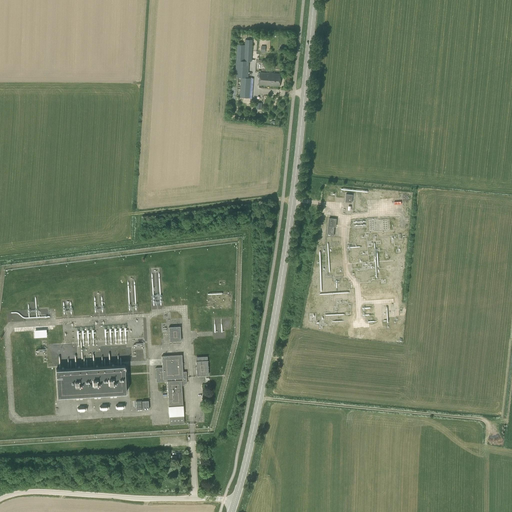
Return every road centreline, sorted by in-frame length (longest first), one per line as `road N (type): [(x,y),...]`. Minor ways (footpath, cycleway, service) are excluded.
road 1 (primary): [(235,498),(282,278),(314,0)]
road 2 (unclassified): [(0,499),(33,491),(235,498)]
road 3 (track): [(259,397),(483,420)]
